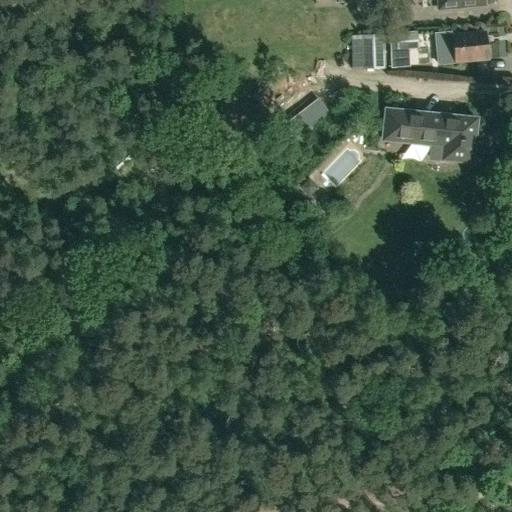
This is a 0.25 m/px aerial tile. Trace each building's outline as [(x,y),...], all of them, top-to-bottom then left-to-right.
[(482,5),(481,0),(438,0),(440,10),(453,9),(453,10),(467,9),(466,6),(482,5)] [(416,32),(395,33),(395,39),(396,50),(409,49),(417,49),(416,32)] [(450,33),(435,35),(438,64),(476,60),(488,59),(485,33),(450,36),(450,33)] [(383,35),(361,35),(362,68),(384,68),(383,35)] [(294,137),(326,113),(316,101),(285,125),(294,137)] [(471,163),(475,119),(384,111),(382,134),(432,139),(430,159),(471,163)] [(347,197),(376,169),(363,155),(334,183),(347,197)]
